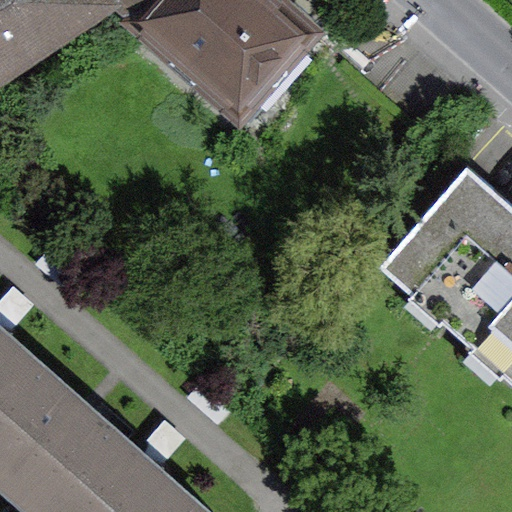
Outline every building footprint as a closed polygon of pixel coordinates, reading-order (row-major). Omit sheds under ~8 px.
[(0,0),(0,76),(113,0),(114,0),(239,112),(309,29),(275,0),(0,0)] [(348,124),(392,143),(405,113),(338,84),(317,132),(340,142),(348,124)] [(380,268),(511,387),(511,221),(463,177),(380,268)] [(0,497),(80,408),(0,336),(0,497)] [(0,497),(0,508),(4,511),(196,511),(80,408),(0,497)]
